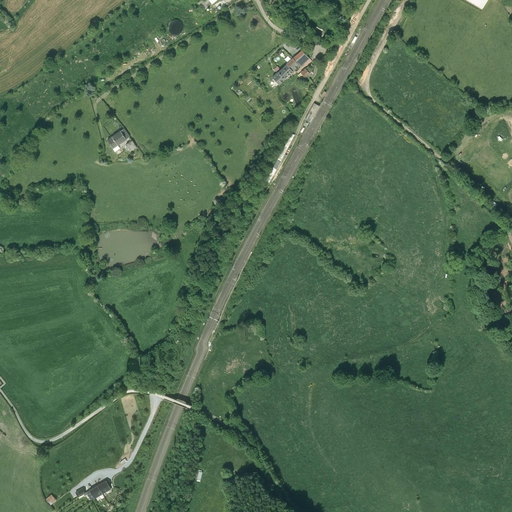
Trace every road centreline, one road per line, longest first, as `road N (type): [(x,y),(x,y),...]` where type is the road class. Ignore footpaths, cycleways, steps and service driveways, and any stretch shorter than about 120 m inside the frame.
road 1 (track): [(414,0),(369,82),(373,104),(511,239)]
road 2 (unclassified): [(0,390),(28,434),(44,442),(130,390),(196,410)]
road 3 (track): [(374,0),(303,126)]
road 4 (track): [(286,511),(249,438),(196,410)]
